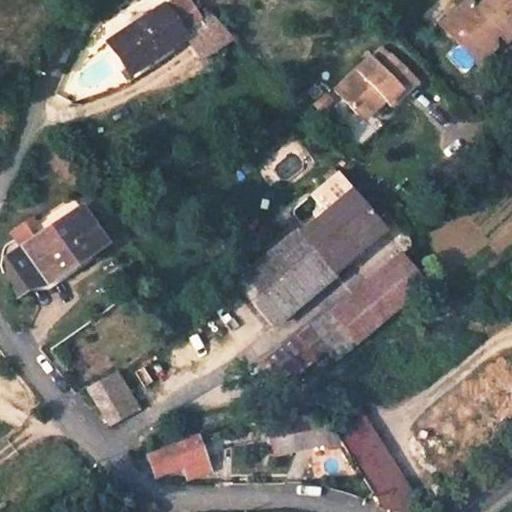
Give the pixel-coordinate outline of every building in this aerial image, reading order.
[(163,4),(109,40),(131,73),(147,62),(152,59),(153,61),(168,51),(185,40),(205,26),(201,20),(188,0),(173,0),(165,6),(163,4)] [(471,0),(470,0),(443,24),(457,41),(466,34),(485,56),(495,48),(494,40),(499,35),(506,42),(511,36),(511,0),(486,0),(478,8),(471,0)] [(209,16),(201,20),(205,26),(185,40),(199,60),(230,39),(213,21),(209,16)] [(466,34),(457,41),(477,64),(485,56),(466,34)] [(462,69),(473,61),(461,45),(450,54),(462,69)] [(152,59),(147,62),(152,69),(172,56),(168,51),(153,61),(152,59)] [(371,55),(334,90),(356,114),(378,94),(384,102),(389,107),(417,82),(391,54),(380,65),(371,55)] [(378,94),(356,114),(362,121),(384,102),(378,94)] [(197,147),(187,153),(193,161),(203,155),(197,147)] [(334,272),(384,231),(351,191),(338,176),(320,191),(332,206),(324,213),(236,285),(261,317),(269,326),(334,272)] [(332,206),(320,191),(312,197),(324,213),(332,206)] [(44,233),(22,248),(4,260),(18,295),(42,277),(46,283),(105,243),(81,208),(44,233)] [(22,248),(44,233),(34,218),(12,233),(22,248)] [(338,307),(329,315),(354,345),(426,283),(400,254),(338,307)] [(327,313),(306,330),(324,351),(327,348),(337,360),(354,345),(329,315),(327,313)] [(306,330),(296,339),(314,359),(324,351),(306,330)] [(296,339),(265,365),(283,385),(314,359),(296,339)] [(118,372),(89,386),(109,423),(138,408),(118,372)] [(391,511),(414,496),(375,437),(354,401),(328,416),(341,439),(350,452),(390,511),(391,511)] [(322,410),(267,422),(274,454),(340,439),(322,410)] [(196,438),(149,455),(156,475),(182,465),(187,478),(208,471),(196,438)]
